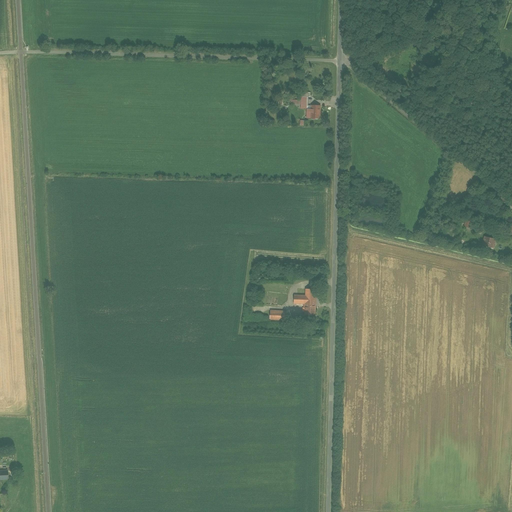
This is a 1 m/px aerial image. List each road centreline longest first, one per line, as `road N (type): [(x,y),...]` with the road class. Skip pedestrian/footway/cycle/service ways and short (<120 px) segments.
road 1 (unclassified): [(328,511),(340,60)]
road 2 (unclassified): [(340,60),(0,53)]
road 3 (residential): [(511,210),(340,60)]
